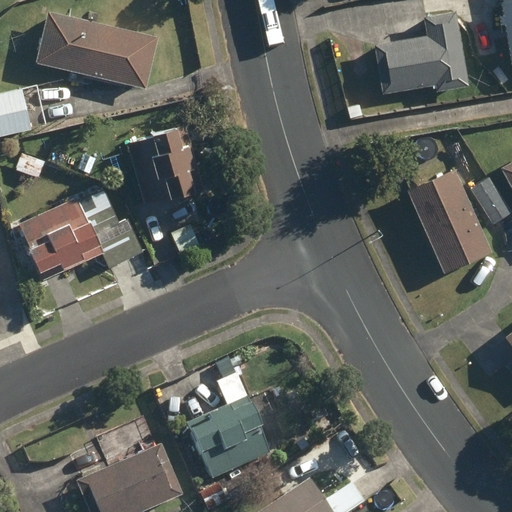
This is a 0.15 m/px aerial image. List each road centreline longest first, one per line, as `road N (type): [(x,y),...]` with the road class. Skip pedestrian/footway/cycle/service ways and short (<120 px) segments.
road 1 (residential): [(0,397),(324,243)]
road 2 (residential): [(499,511),(413,406),(324,243)]
road 3 (residential): [(324,243),(283,128),(256,0)]
